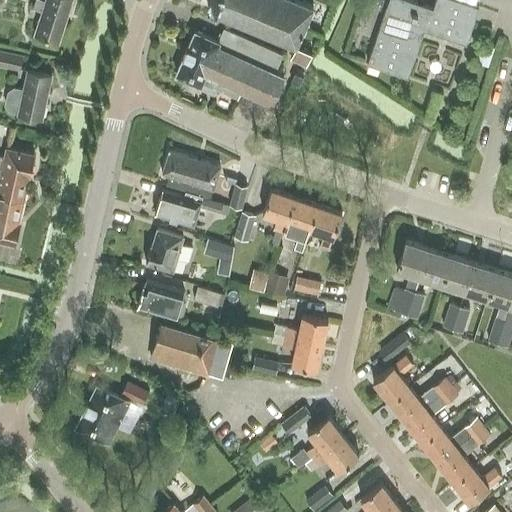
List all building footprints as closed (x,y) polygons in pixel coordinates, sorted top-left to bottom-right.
[(59,41),(72,0),(45,0),(46,0),(44,0),(36,0),(34,8),(42,11),(35,33),(59,41)] [(211,0),(209,5),(208,7),(210,8),(223,13),(223,14),(224,14),(237,19),(237,20),(239,20),(251,25),(253,26),(266,31),(267,32),(297,44),(303,29),(303,30),(304,28),(303,28),(307,18),(308,19),(308,17),(313,3),(305,0),(211,0)] [(479,6),(460,0),(435,0),(433,7),(411,0),(389,0),(368,63),(408,77),(425,29),(466,43),(479,6)] [(282,54),(224,28),(219,41),(212,56),(223,61),(216,78),(226,82),(272,103),(284,75),(274,70),(282,54)] [(219,41),(195,30),(188,47),(186,46),(182,55),(184,56),(176,73),(201,84),(202,82),(222,91),(226,82),(216,78),(223,61),(212,56),(219,41)] [(312,53),(296,46),(290,59),(305,66),(312,53)] [(23,54),(0,48),(0,64),(20,69),(23,54)] [(51,75),(28,70),(26,79),(24,88),(14,86),(7,90),(5,104),(8,110),(19,112),(18,113),(42,118),(51,75)] [(300,85),(303,77),(295,73),(291,81),(300,85)] [(0,155),(0,193),(25,199),(34,153),(6,147),(4,156),(0,155)] [(213,189),(220,165),(169,149),(162,173),(169,175),(166,184),(210,197),(213,189)] [(244,207),(250,184),(236,181),(231,203),(244,207)] [(275,229),(283,232),(295,195),(271,187),(263,212),(277,217),(273,229),(275,229)] [(184,196),(162,189),(155,213),(194,224),(200,206),(227,214),(230,205),(202,197),(203,196),(186,191),(184,196)] [(0,241),(15,244),(25,199),(0,193),(0,241)] [(295,195),(283,232),(292,235),(296,223),(310,228),(319,204),(295,195)] [(319,204),(310,228),(324,233),(320,245),(329,248),(333,236),(334,236),(342,212),(319,204)] [(256,214),(243,210),(234,236),(248,240),(256,214)] [(152,243),(151,243),(146,261),(173,270),(177,258),(188,261),(193,246),(181,243),(183,236),(157,228),(152,243)] [(275,229),(271,242),(278,245),(283,232),(275,229)] [(209,237),(204,252),(232,260),(234,246),(209,237)] [(412,287),(415,288),(420,276),(429,247),(406,240),(397,268),(411,273),(405,289),(395,286),(389,306),(404,311),(412,287)] [(452,254),(429,247),(420,276),(442,283),(452,254)] [(474,261),(452,254),(442,283),(465,290),(474,261)] [(497,269),(474,261),(465,290),(488,297),(497,269)] [(510,305),(511,298),(511,273),(497,269),(488,297),(501,301),(510,305)] [(270,271),(265,288),(284,294),(290,276),(270,271)] [(319,293),(322,279),(298,274),(296,288),(319,293)] [(184,290),(146,279),(144,285),(143,285),(137,304),(176,316),(177,314),(180,314),(183,313),(185,305),(184,303),(181,302),(184,290)] [(217,304),(222,291),(199,284),(194,297),(217,304)] [(427,292),(415,288),(412,287),(404,311),(419,316),(427,292)] [(510,305),(505,319),(506,319),(498,342),(508,346),(511,332),(511,298),(510,305)] [(443,324),(453,328),(461,304),(450,300),(443,324)] [(461,304),(453,328),(464,331),(472,307),(461,304)] [(287,326),(285,336),(323,344),(328,319),(303,314),(299,329),(287,326)] [(506,319),(505,319),(496,316),(489,339),(498,342),(506,319)] [(219,338),(162,321),(151,357),(208,374),(209,372),(223,376),(233,342),(219,338)] [(276,324),(274,333),(285,336),(287,326),(276,324)] [(411,341),(403,332),(379,350),(387,360),(411,341)] [(274,333),(272,342),(283,345),(285,336),(274,333)] [(323,344),(285,336),(283,345),(295,348),(292,363),(317,368),(323,344)] [(278,373),(280,360),(256,355),(254,368),(278,373)] [(390,401),(409,385),(400,374),(413,363),(407,355),(394,365),(393,364),(373,380),(390,401)] [(418,396),(409,385),(390,401),(406,421),(454,383),(447,374),(431,386),(418,396)] [(128,379),(122,393),(143,403),(149,390),(128,379)] [(454,383),(406,421),(422,441),(441,426),(432,414),(460,392),(454,383)] [(130,400),(97,384),(88,400),(87,400),(82,409),(84,409),(76,426),(109,443),(126,409),(130,400)] [(311,414),(303,404),(282,422),(290,432),(311,414)] [(312,456),(313,458),(344,434),(328,414),(308,430),(317,442),(308,450),(305,446),(290,458),(296,466),(300,466),(312,456)] [(422,441),(438,461),(485,423),(479,415),(463,427),(451,437),(441,426),(422,441)] [(485,423),(438,461),(454,481),(473,466),(465,455),(478,445),(492,432),(485,423)] [(272,434),(260,443),(266,451),(278,441),(272,434)] [(344,434),(313,458),(319,465),(329,458),(339,470),(359,454),(344,434)] [(176,470),(190,445),(175,437),(161,462),(176,470)] [(482,477),(473,466),(454,481),(470,502),(490,486),(489,486),(502,475),(495,467),(482,477)] [(383,511),(397,502),(381,482),(361,498),(371,511),(368,511),(383,511)] [(315,509),(334,494),(327,483),(307,498),(315,509)] [(174,502),(161,511),(200,511),(202,511),(211,504),(211,503),(204,494),(194,502),(181,511),(174,502)] [(252,496),(231,511),(261,511),(264,510),(252,496)] [(345,511),(348,511),(340,500),(324,511),(345,511)] [(404,511),(397,502),(383,511),(404,511)] [(502,511),(495,503),(484,511),(502,511)]
